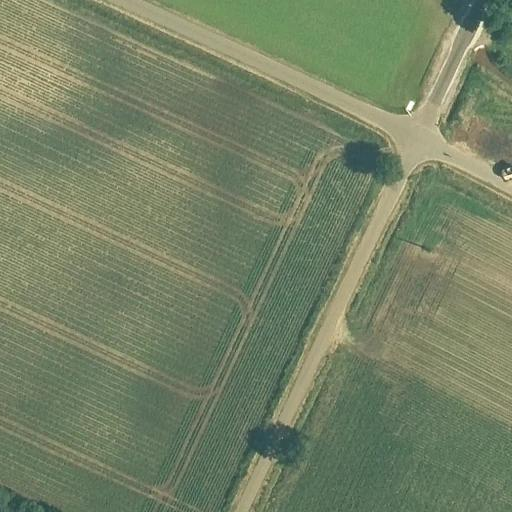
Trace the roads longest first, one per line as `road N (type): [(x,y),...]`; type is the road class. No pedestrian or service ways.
road 1 (residential): [(239,511),(414,134)]
road 2 (residential): [(414,134),(121,0)]
road 3 (residential): [(414,134),(478,0)]
